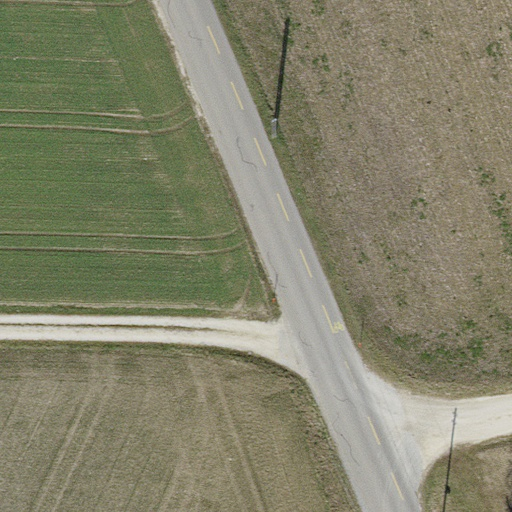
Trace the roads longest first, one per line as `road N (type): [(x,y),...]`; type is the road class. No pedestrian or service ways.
road 1 (tertiary): [(184,0),(405,511)]
road 2 (track): [(0,327),(122,329),(333,349)]
road 3 (track): [(379,442),(511,414)]
